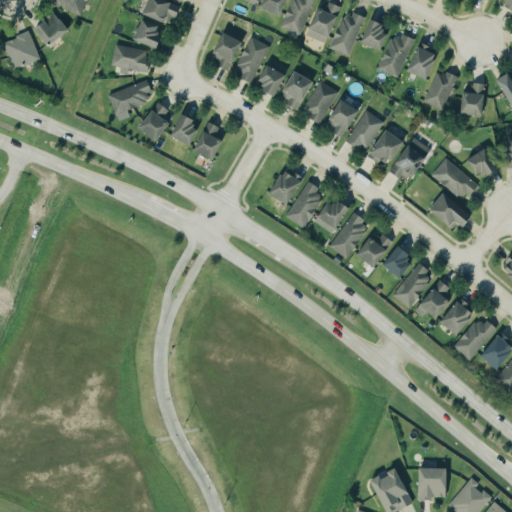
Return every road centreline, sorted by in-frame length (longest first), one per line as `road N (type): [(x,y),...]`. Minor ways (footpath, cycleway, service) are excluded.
road 1 (residential): [(178,79),(336,170),(511,306)]
road 2 (secondary): [(204,239),(382,364),(511,476)]
road 3 (secondary): [(511,434),(295,261)]
road 4 (secondary): [(221,212),(0,109)]
road 5 (residential): [(204,239),(265,129)]
